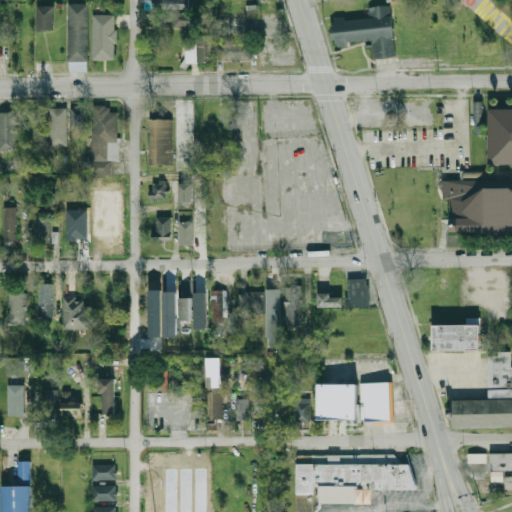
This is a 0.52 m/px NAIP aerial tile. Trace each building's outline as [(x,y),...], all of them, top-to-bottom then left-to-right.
[(68,71),(88,71),(88,2),(68,2),(68,71)] [(54,5),(36,5),(36,30),(54,30),(54,5)] [(373,39),(336,43),(334,22),(371,18),(370,9),(391,6),(397,57),(375,59),(373,39)] [(197,28),(197,13),(174,13),(174,28),(197,28)] [(93,59),(115,59),(115,14),(93,14),(93,59)] [(185,62),(211,62),(211,36),(185,36),(185,62)] [(251,42),(220,42),(220,60),(251,60),(251,42)] [(475,102),(475,124),(483,124),(483,102),(475,102)] [(117,105),(92,105),(92,174),(110,174),(110,161),(117,161),(117,105)] [(50,145),(67,145),(67,107),(50,107),(50,145)] [(87,107),(71,107),(71,127),(87,127),(87,107)] [(511,166),(490,166),(490,109),(511,109),(511,166)] [(0,149),(16,149),(16,112),(0,112),(0,149)] [(172,165),(172,118),(149,118),(150,165),(172,165)] [(511,179),(442,179),(442,200),(449,200),(449,231),(511,231),(511,179)] [(167,181),(149,181),(149,199),(167,199),(167,181)] [(192,184),(179,184),(179,204),(192,204),(192,184)] [(16,207),(3,207),(3,244),(16,244),(16,207)] [(34,212),(34,242),(49,242),(49,212),(34,212)] [(68,241),(85,241),(85,216),(68,216),(68,241)] [(171,216),(153,216),(153,241),(171,241),(171,216)] [(179,221),(179,244),(193,244),(193,221),(179,221)] [(346,306),(369,306),(369,278),(346,278),(346,306)] [(180,320),(190,320),(189,281),(179,281),(180,320)] [(38,282),(38,316),(53,316),(53,282),(38,282)] [(302,286),(285,286),(285,326),(302,326),(302,286)] [(267,345),(280,345),(280,288),(267,288),(267,345)] [(227,290),(210,290),(210,320),(227,320),(227,290)] [(239,291),(239,314),(263,314),(263,291),(239,291)] [(206,292),(193,292),(194,329),(207,329),(206,292)] [(27,293),(8,293),(8,323),(27,323),(27,293)] [(342,306),(342,293),(318,293),(318,306),(342,306)] [(63,328),(89,328),(89,305),(82,305),(82,296),(63,296),(63,328)] [(433,351),(480,351),(480,317),(466,317),(466,325),(433,325),(433,351)] [(451,428),(511,426),(511,366),(511,352),(488,353),(488,399),(451,400),(451,428)] [(222,389),(222,358),(206,358),(206,389),(222,389)] [(114,377),(101,377),(101,413),(114,413),(114,377)] [(317,419),(357,419),(357,383),(317,384),(317,419)] [(361,383),(361,424),(392,423),(392,383),(361,383)] [(24,384),(8,384),(8,415),(24,415),(24,384)] [(58,389),(41,389),(41,417),(58,417),(58,389)] [(62,416),(90,416),(90,400),(77,400),(77,392),(62,392),(62,416)] [(220,395),(208,395),(208,418),(220,418),(220,395)] [(294,398),(294,421),(310,421),(310,398),(294,398)] [(236,421),(249,421),(249,399),(236,399),(236,421)] [(263,414),(263,400),(255,400),(255,414),(263,414)] [(486,453),(467,453),(468,462),(487,462),(486,453)] [(511,453),(491,453),(491,479),(500,479),(500,470),(511,470),(511,453)] [(416,489),(416,484),(410,464),(403,464),(394,454),(297,455),(297,511),(316,511),(320,507),(320,503),(372,503),(372,489),(416,489)] [(30,511),(30,475),(57,474),(56,461),(40,461),(40,455),(30,455),(30,460),(18,460),(19,485),(2,485),(2,511),(30,511)] [(115,464),(92,464),(92,479),(115,479),(115,464)] [(92,485),(92,501),(116,501),(116,485),(92,485)]
